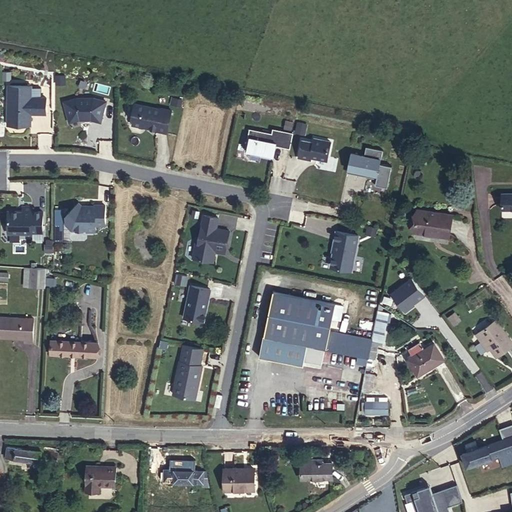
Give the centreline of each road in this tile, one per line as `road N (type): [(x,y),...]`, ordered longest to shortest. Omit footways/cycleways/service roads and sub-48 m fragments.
road 1 (residential): [(216,435),(257,206),(247,196),(103,164),(0,158)]
road 2 (residential): [(216,435),(0,426)]
road 3 (residential): [(406,448),(216,435)]
road 4 (unknown): [(511,306),(485,258),(476,182)]
road 5 (unclassified): [(511,393),(406,448)]
